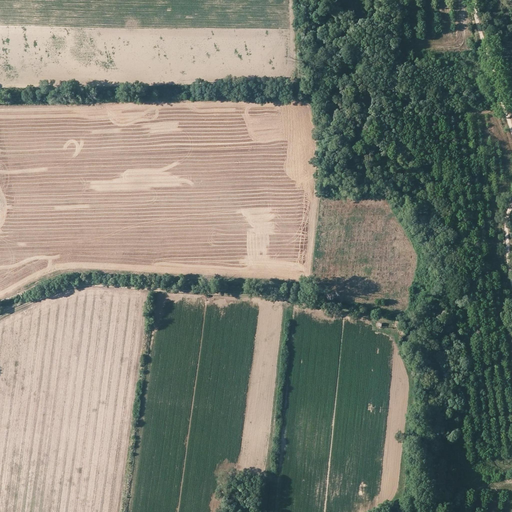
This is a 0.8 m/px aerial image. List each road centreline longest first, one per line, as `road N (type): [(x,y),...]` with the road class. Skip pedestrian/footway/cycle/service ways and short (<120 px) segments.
road 1 (track): [(0,316),(77,285),(145,289)]
road 2 (track): [(511,127),(475,0)]
